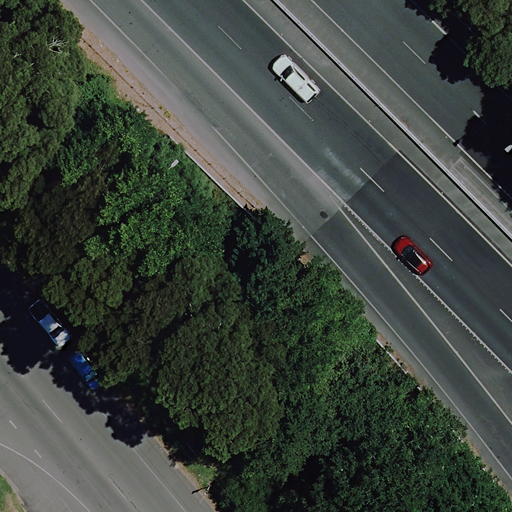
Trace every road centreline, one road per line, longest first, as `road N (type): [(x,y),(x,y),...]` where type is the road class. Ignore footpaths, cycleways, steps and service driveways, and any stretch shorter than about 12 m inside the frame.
road 1 (motorway): [(511,442),(231,118),(112,0)]
road 2 (motorway): [(511,322),(190,0)]
road 3 (unclassified): [(144,511),(0,342)]
road 4 (motorway): [(356,0),(511,155)]
